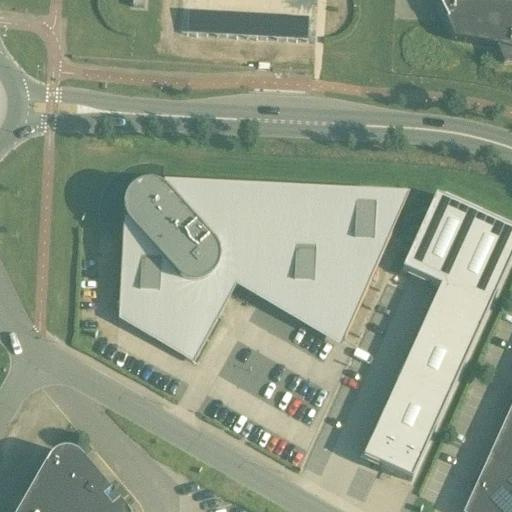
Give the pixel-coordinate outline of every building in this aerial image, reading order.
[(143,0),(131,0),(132,9),(143,9),(143,0)] [(511,5),(435,2),(445,23),(446,27),(453,43),(463,44),(471,45),(487,48),(493,50),(501,67),(511,64),(511,5)] [(216,275),(216,272),(217,271),(343,342),(390,239),(388,239),(388,238),(390,235),(391,232),(392,231),(392,228),(392,226),(392,224),(392,222),(392,220),(391,217),(391,216),(390,214),(388,211),(387,210),(385,207),(383,205),(381,204),(378,203),(377,202),(374,201),(371,200),(366,200),(363,201),(361,201),(359,202),(357,203),(355,204),(355,200),(162,190),(161,194),(160,193),(157,191),(154,190),(151,190),(148,189),(146,189),(143,190),(139,191),(136,192),(133,193),(130,196),(128,198),(127,200),(126,202),(124,204),(124,205),(123,208),(123,211),(122,213),(122,215),(123,219),(123,221),(124,223),(126,226),(122,226),(118,314),(193,357),(215,318),(197,289),(199,289),(201,288),(205,287),(207,285),(210,283),(212,281),(214,278),(215,276),(216,275)] [(410,483),(511,258),(511,233),(434,199),(401,274),(439,291),(363,461),(410,483)] [(511,511),(511,396),(499,421),(504,424),(485,466),(482,464),(474,479),(465,494),(471,497),(464,511),(511,511)] [(121,511),(80,463),(78,461),(77,460),(74,458),(72,457),(70,456),(68,456),(67,456),(64,455),(61,456),(58,456),(55,457),(53,459),(51,460),(49,463),(47,464),(19,511),(121,511)]
